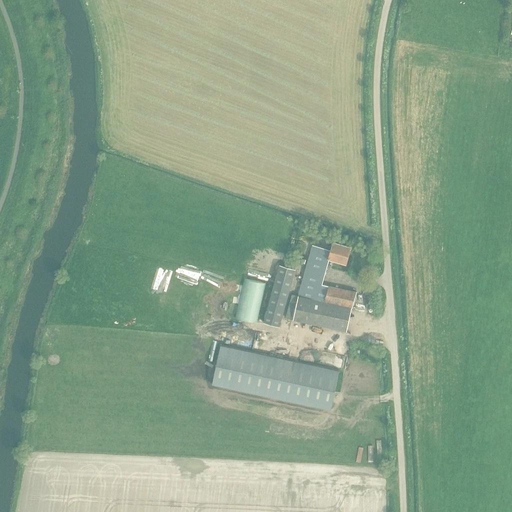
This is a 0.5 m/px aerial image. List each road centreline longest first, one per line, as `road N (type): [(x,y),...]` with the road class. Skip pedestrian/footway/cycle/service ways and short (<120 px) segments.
road 1 (unclassified): [(393,511),(362,113),(379,0)]
road 2 (unclassified): [(0,203),(22,96),(0,1)]
